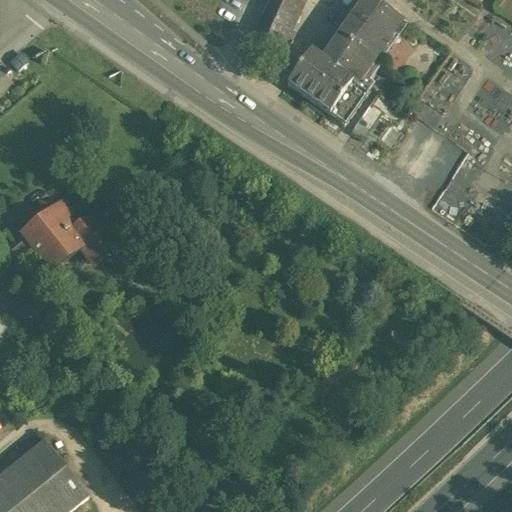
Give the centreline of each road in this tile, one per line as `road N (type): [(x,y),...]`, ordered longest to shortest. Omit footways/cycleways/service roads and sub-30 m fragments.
road 1 (secondary): [(118,22),(511,293)]
road 2 (motorway): [(511,393),(383,511)]
